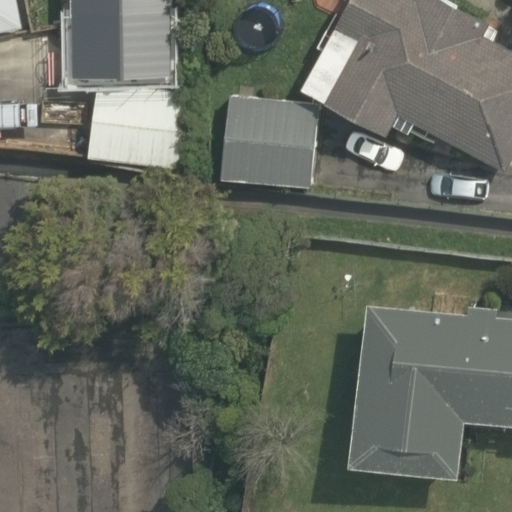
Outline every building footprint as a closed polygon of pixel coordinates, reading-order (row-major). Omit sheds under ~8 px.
[(172,9),(172,0),(71,0),(71,10),(172,9)] [(347,0),(301,82),(386,130),(392,120),(409,129),(416,118),(505,167),(511,154),(511,44),(486,31),(492,19),(457,0),(347,0)] [(88,152),(183,165),(192,90),(99,77),(88,152)] [(222,175),(312,183),(321,100),(230,90),(222,175)] [(467,308),(367,296),(347,457),(459,471),(466,415),(511,420),(511,312),(496,311),(497,303),(468,300),(467,308)]
